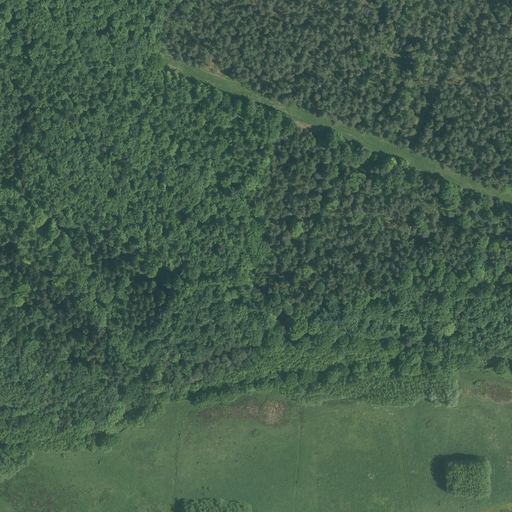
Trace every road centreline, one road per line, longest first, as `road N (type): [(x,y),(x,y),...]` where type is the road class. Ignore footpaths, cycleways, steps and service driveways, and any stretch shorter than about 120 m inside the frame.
road 1 (track): [(0,195),(61,206),(202,277),(291,305),(511,275)]
road 2 (unclassified): [(511,368),(397,356),(297,369),(171,398),(78,448),(0,437)]
